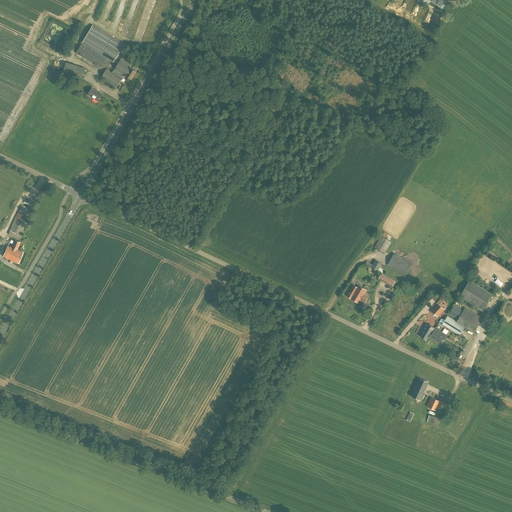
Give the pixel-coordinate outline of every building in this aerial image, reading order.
[(411,12),(416,2),(412,0),(409,0),(406,9),(411,12)] [(423,20),(428,10),(422,8),(417,18),(423,20)] [(440,17),(434,15),(431,26),(437,27),(440,17)] [(75,52),(101,67),(106,59),(114,63),(120,50),(124,44),(92,25),(75,52)] [(125,75),(130,67),(131,67),(120,60),(112,73),(106,69),(100,78),(116,88),(122,79),(121,78),(123,75),(125,76),(125,75)] [(84,67),(65,62),(63,73),(82,78),(84,67)] [(136,71),(130,67),(125,75),(131,79),(136,71)] [(92,87),(87,94),(98,101),(103,94),(92,87)] [(17,214),(12,225),(18,228),(23,217),(17,214)] [(374,247),(384,253),(391,242),(381,236),(374,247)] [(3,256),(7,258),(9,254),(10,255),(10,253),(13,255),(16,249),(17,250),(20,242),(15,240),(11,247),(8,246),(3,256)] [(9,254),(7,258),(18,263),(23,252),(17,250),(16,249),(13,255),(10,253),(10,255),(9,254)] [(393,253),(387,265),(406,275),(412,263),(393,253)] [(367,261),(365,264),(377,271),(381,263),(375,260),(372,264),(367,261)] [(378,279),(392,287),(395,281),(381,273),(378,279)] [(459,296),(483,311),(492,294),(469,280),(459,296)] [(353,284),(346,296),(358,303),(360,299),(365,302),(368,297),(363,295),(366,290),(357,284),(356,286),(353,284)] [(436,302),(436,303),(430,310),(438,317),(444,309),(439,305),(446,298),(442,294),(436,302)] [(474,332),(482,318),(465,307),(463,311),(454,305),(448,313),(458,319),(456,321),(447,315),(442,325),(460,335),(465,327),(474,332)] [(428,337),(429,337),(435,328),(426,323),(423,329),(423,330),(420,336),(426,340),(428,337)] [(435,328),(429,337),(438,342),(441,338),(444,340),(447,336),(435,328)] [(410,396),(421,400),(425,392),(424,391),(428,382),(419,378),(415,386),(414,386),(410,396)] [(445,404),(431,397),(426,406),(435,410),(438,405),(444,408),(445,404)] [(456,398),(452,408),(456,410),(461,401),(456,398)] [(425,421),(438,425),(440,420),(427,416),(425,421)]
